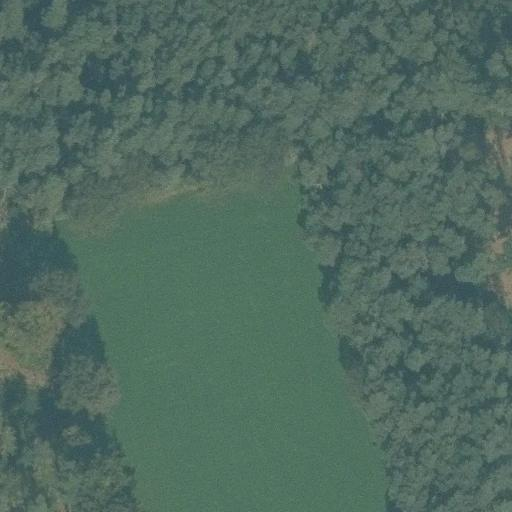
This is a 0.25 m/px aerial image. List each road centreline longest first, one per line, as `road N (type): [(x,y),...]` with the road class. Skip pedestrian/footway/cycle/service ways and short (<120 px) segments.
road 1 (track): [(425,0),(441,134),(511,378)]
road 2 (track): [(441,134),(300,160)]
